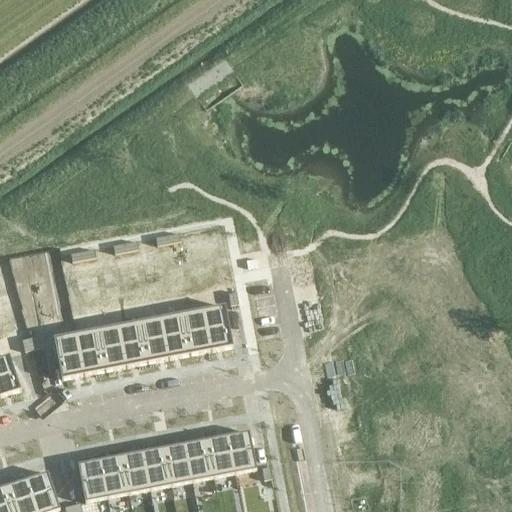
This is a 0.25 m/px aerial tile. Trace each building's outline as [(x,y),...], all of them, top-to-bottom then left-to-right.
[(179,236),(167,239),(168,246),(180,244),(179,236)] [(167,239),(155,241),(157,249),(168,246),(167,239)] [(136,244),(125,247),(126,255),(138,252),(136,244)] [(125,247),(113,249),(114,257),(126,255),(125,247)] [(94,253),(82,255),(84,263),(95,260),(94,253)] [(82,255),(70,257),(72,265),(84,263),(82,255)] [(257,262),(246,264),(248,272),(258,270),(257,262)] [(236,296),(228,297),(230,309),(238,307),(236,296)] [(446,322),(429,327),(433,338),(437,337),(441,350),(486,336),(482,323),(489,321),(483,301),(443,313),(446,322)] [(225,309),(203,313),(211,355),(233,351),(225,309)] [(203,313),(182,317),(190,359),(211,355),(203,313)] [(339,342),(332,344),(338,364),(378,352),(375,343),(392,339),(388,327),(384,328),(381,315),(335,329),(339,342)] [(182,317),(161,321),(169,363),(190,359),(182,317)] [(161,321),(140,325),(147,367),(169,363),(161,321)] [(140,325),(118,329),(126,371),(147,367),(140,325)] [(118,329),(97,334),(105,375),(126,371),(118,329)] [(97,334),(76,338),(84,379),(105,375),(97,334)] [(76,338),(54,342),(62,383),(84,379),(76,338)] [(37,339),(29,341),(32,353),(40,351),(37,339)] [(29,341),(22,343),(25,355),(32,353),(29,341)] [(460,353),(450,360),(454,366),(464,360),(460,353)] [(10,359),(0,362),(0,400),(21,394),(10,359)] [(486,366),(479,370),(486,380),(492,376),(486,366)] [(492,396),(478,407),(486,417),(489,414),(498,424),(511,412),(511,368),(486,390),(492,396)] [(403,371),(363,396),(370,408),(363,412),(374,429),(410,407),(405,400),(420,390),(414,380),(410,382),(403,371)] [(339,383),(327,385),(329,393),(341,390),(339,383)] [(341,390),(329,393),(330,401),(342,398),(341,390)] [(422,424),(388,450),(401,466),(407,462),(415,472),(453,444),(445,433),(448,430),(441,421),(427,431),(422,424)] [(249,435),(227,439),(234,477),(257,473),(249,435)] [(227,439),(206,443),(213,481),(234,477),(227,439)] [(206,443),(185,447),(192,485),(213,481),(206,443)] [(185,447),(164,451),(171,490),(192,485),(185,447)] [(164,451),(142,455),(150,494),(171,490),(164,451)] [(142,455),(121,459),(128,498),(150,494),(142,455)] [(121,459),(100,463),(107,502),(128,498),(121,459)] [(455,465),(421,490),(434,507),(440,502),(447,511),(449,511),(486,484),(478,474),(481,471),(474,462),(460,472),(455,465)] [(100,463),(78,468),(85,506),(107,502),(100,463)] [(269,470),(262,472),(264,484),(272,482),(269,470)] [(59,511),(48,476),(26,483),(35,511),(59,511)] [(35,511),(26,483),(6,490),(13,511),(35,511)] [(13,511),(6,490),(0,491),(0,511),(13,511)] [(398,492),(389,499),(394,505),(403,498),(398,492)] [(503,496),(479,511),(511,511),(511,506),(511,508),(503,496)] [(403,498),(394,505),(399,511),(408,504),(403,498)]
